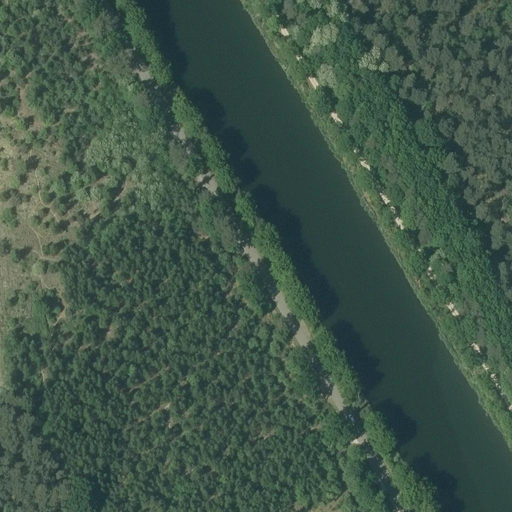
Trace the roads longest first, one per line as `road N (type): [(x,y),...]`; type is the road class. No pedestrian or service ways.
road 1 (unclassified): [(401,511),(93,0)]
road 2 (track): [(511,411),(266,0)]
